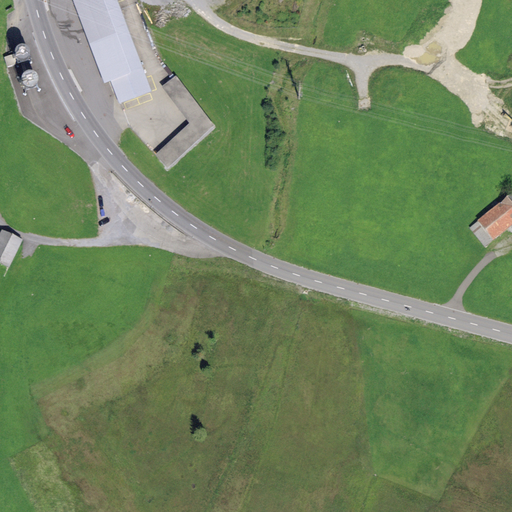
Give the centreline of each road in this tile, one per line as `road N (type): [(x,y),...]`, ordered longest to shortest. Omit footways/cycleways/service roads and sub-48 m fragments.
road 1 (primary): [(34,0),(83,118),(113,159),(196,230),(304,280),(511,335)]
road 2 (track): [(213,239),(191,248),(65,245),(0,222)]
